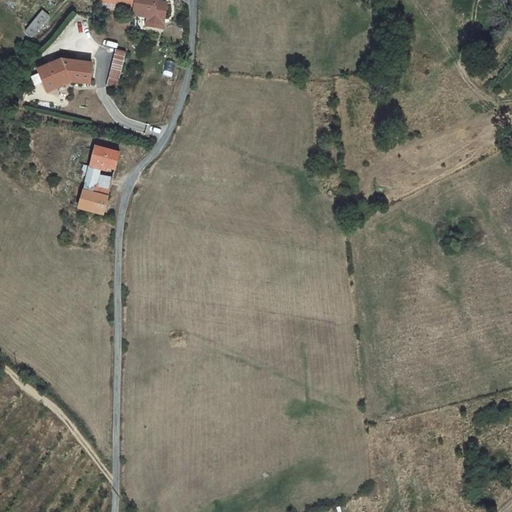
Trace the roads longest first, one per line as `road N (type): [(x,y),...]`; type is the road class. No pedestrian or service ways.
road 1 (unclassified): [(194,0),(188,85),(169,131),(135,171),(121,218),(115,511)]
road 2 (track): [(0,366),(66,414),(117,489)]
